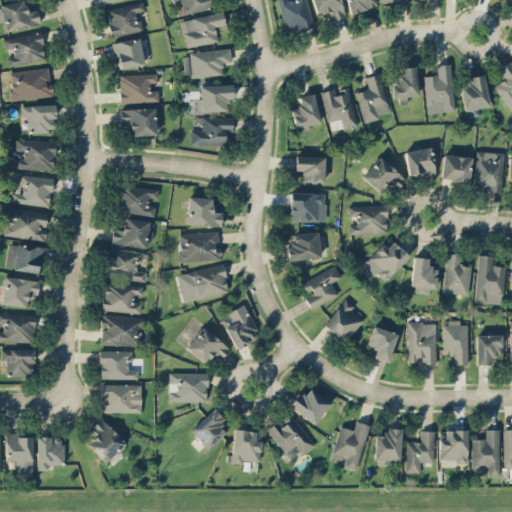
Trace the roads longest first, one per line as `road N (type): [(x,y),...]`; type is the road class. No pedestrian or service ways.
road 1 (residential): [(251,0),(265,66),(254,257),(293,346),(347,384)]
road 2 (residential): [(66,400),(88,159),(86,95),(67,0)]
road 3 (residential): [(477,32),(409,33),(305,63),(265,66)]
road 4 (residential): [(257,177),(88,159)]
road 5 (residential): [(347,384),(405,399),(511,398)]
